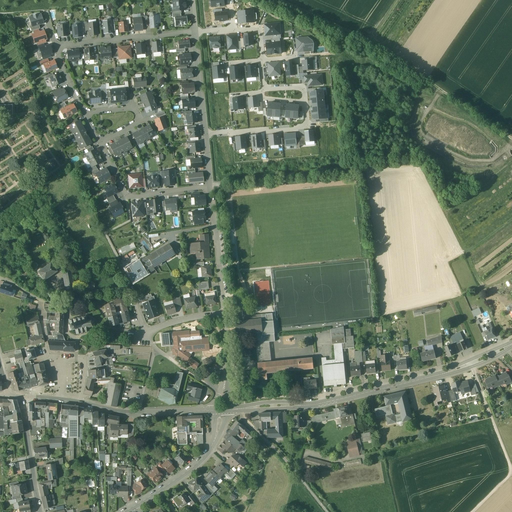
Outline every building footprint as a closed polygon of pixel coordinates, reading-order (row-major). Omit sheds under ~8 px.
[(183,0),(173,1),(174,11),(181,11),(184,10),(184,7),(185,7),(185,4),(184,4),(183,0)] [(253,11),(246,12),(247,23),(254,23),(254,20),(254,15),(253,11)] [(227,12),(223,13),(215,13),(215,14),(216,21),(220,21),(220,22),(225,21),(225,20),(228,20),(227,12)] [(238,12),(239,24),(247,23),(246,12),(238,12)] [(40,15),(36,16),(36,15),(33,16),(34,17),(30,18),(32,26),(32,27),(39,25),(41,24),(42,21),(40,15)] [(156,15),(153,15),(153,17),(152,17),(153,17),(149,18),(150,29),(157,28),(157,24),(156,15)] [(181,17),(174,18),(175,27),(179,27),(179,25),(187,24),(186,17),(181,17)] [(141,18),(133,19),(134,31),(142,31),(142,25),(141,18)] [(111,20),(102,21),(104,34),(112,34),(111,25),(111,20)] [(127,22),(119,23),(120,33),(128,32),(127,24),(127,22)] [(88,24),(89,31),(89,36),(97,35),(96,23),(88,24)] [(265,36),(272,35),(281,34),(280,24),(264,25),(265,36)] [(66,25),(57,26),(58,37),(67,36),(67,33),(66,25)] [(81,25),(72,26),(73,38),(82,37),(82,33),(81,25)] [(39,32),(34,34),(34,36),(32,37),(33,40),(34,40),(35,43),(37,43),(45,40),(44,38),(46,37),(44,31),(39,32)] [(244,38),(245,46),(253,45),(252,34),(244,35),(244,38)] [(228,50),(238,50),(238,42),(237,35),(227,36),(228,50)] [(220,37),(209,38),(210,49),(221,48),(220,37)] [(296,39),(297,49),(299,49),(300,52),(304,52),(313,51),(312,42),(308,38),(296,39)] [(189,41),(177,42),(178,49),(185,49),(190,48),(189,41)] [(159,42),(152,43),(153,48),(152,49),(152,50),(153,51),(153,53),(160,52),(160,48),(159,42)] [(271,44),(267,44),(268,55),(281,54),(280,43),(271,44)] [(145,44),(142,45),(142,44),(139,45),(136,45),(137,54),(141,54),(141,55),(145,54),(146,54),(145,48),(145,44)] [(44,47),(39,48),(40,49),(42,57),(50,55),(52,54),(49,45),(44,47)] [(130,46),(118,48),(118,49),(119,58),(119,60),(131,58),(130,46)] [(110,47),(100,48),(101,60),(105,59),(105,60),(106,60),(106,59),(111,59),(111,58),(110,49),(110,47)] [(93,49),(84,50),(85,61),(89,61),(94,60),(93,55),(93,49)] [(78,51),(68,52),(68,59),(72,59),(72,61),(75,61),(75,60),(78,59),(79,59),(78,53),(78,51)] [(190,54),(179,55),(180,64),(188,63),(191,63),(190,54)] [(49,63),(44,65),(47,72),(57,68),(54,61),(49,63)] [(311,61),(302,61),(303,67),(303,71),(313,70),(313,61),(311,61)] [(286,76),(295,75),(294,66),(292,66),(292,62),(285,62),(286,76)] [(279,63),(268,64),(269,69),(269,74),(269,76),(280,75),(279,63)] [(246,67),(247,78),(256,78),(257,78),(256,69),(256,66),(246,67)] [(220,67),(213,68),(214,79),(224,79),(223,74),(224,74),(224,70),(223,70),(223,67),(220,67)] [(230,67),(231,81),(241,80),(240,67),(230,67)] [(187,70),(180,70),(181,79),(193,78),(192,69),(187,70)] [(53,76),(50,78),(52,83),(51,83),(53,87),(56,85),(62,82),(60,79),(61,79),(60,76),(59,76),(59,74),(53,76)] [(323,85),(322,75),(307,76),(304,77),(304,80),(304,83),(308,83),(309,86),(323,85)] [(145,79),(133,80),(134,87),(146,86),(145,79)] [(188,84),(184,85),(185,89),(182,89),(183,94),(194,93),(193,84),(188,84)] [(124,89),(117,90),(118,102),(126,101),(125,96),(125,89),(124,89)] [(61,91),(54,94),(58,102),(67,98),(64,91),(62,90),(61,91)] [(110,90),(110,91),(111,98),(111,103),(118,102),(117,90),(110,90)] [(96,92),(92,92),(93,93),(89,94),(89,95),(88,96),(88,97),(89,98),(90,104),(94,103),(97,103),(101,103),(100,93),(96,93),(96,92)] [(140,96),(141,101),(153,97),(152,94),(151,94),(150,92),(147,93),(140,96)] [(141,101),(140,102),(141,105),(143,104),(144,108),(156,104),(154,99),(153,100),(152,97),(153,97),(141,101)] [(324,97),(311,98),(311,101),(313,101),(313,106),(315,106),(325,105),(324,97)] [(233,99),(234,103),(234,110),(243,110),(244,110),(243,98),(233,99)] [(249,98),(250,108),(258,108),(258,104),(258,98),(249,98)] [(188,100),(182,100),(182,101),(183,109),(195,108),(194,99),(188,100)] [(61,110),(60,111),(64,118),(76,112),(73,104),(65,108),(61,110)] [(156,104),(144,108),(145,111),(146,110),(147,113),(157,110),(156,107),(157,107),(156,104)] [(12,105),(0,106),(1,115),(12,114),(12,105)] [(325,105),(315,106),(313,106),(313,111),(312,111),(312,114),(325,113),(325,105)] [(191,115),(190,115),(186,115),(186,116),(186,120),(187,120),(187,123),(197,122),(196,117),(196,114),(191,115)] [(163,117),(155,120),(159,131),(167,128),(163,117)] [(72,124),(69,126),(70,128),(69,129),(71,132),(72,131),(82,126),(79,121),(78,121),(72,124)] [(82,126),(72,131),(73,133),(72,134),(74,138),(85,132),(83,129),(85,128),(83,125),(82,126)] [(149,126),(144,129),(149,140),(153,138),(152,137),(154,136),(153,133),(150,127),(149,126)] [(144,129),(143,127),(140,129),(141,130),(137,132),(143,143),(147,141),(147,140),(149,139),(149,140),(144,129)] [(196,129),(189,130),(190,138),(199,137),(198,129),(196,129)] [(315,142),(314,130),(304,131),(305,137),(306,143),(315,142)] [(85,132),(74,138),(76,142),(77,142),(78,144),(88,138),(90,138),(88,135),(87,136),(85,132)] [(143,143),(137,132),(132,135),(133,136),(136,141),(137,145),(139,144),(140,144),(143,143)] [(296,134),(285,135),(286,147),(297,146),(296,134)] [(253,149),(262,148),(262,140),(261,135),(252,136),(253,149)] [(279,135),(269,136),(270,146),(280,145),(279,139),(279,135)] [(126,137),(121,140),(127,151),(130,150),(129,149),(132,148),(126,137)] [(246,137),(236,138),(237,149),(247,149),(246,137)] [(78,144),(77,144),(79,147),(80,147),(81,149),(84,147),(89,145),(91,144),(91,143),(90,144),(89,142),(90,141),(88,138),(78,144)] [(121,140),(120,139),(117,140),(118,142),(115,143),(120,155),(125,152),(124,152),(126,151),(126,152),(127,151),(121,140)] [(115,143),(109,146),(111,148),(113,154),(115,156),(117,155),(117,156),(120,155),(115,143)] [(195,144),(188,145),(188,148),(189,148),(190,153),(199,152),(199,146),(199,143),(195,144)] [(88,153),(85,155),(86,158),(88,161),(99,156),(96,149),(94,150),(88,153)] [(99,156),(88,161),(91,167),(95,165),(102,162),(99,156)] [(190,160),(191,168),(202,167),(201,159),(195,159),(190,160)] [(99,172),(96,174),(96,175),(100,183),(104,181),(107,180),(107,179),(110,178),(106,169),(99,172)] [(172,171),(163,172),(164,178),(165,186),(174,185),(173,178),(172,171)] [(195,174),(188,175),(189,183),(203,182),(202,173),(195,174)] [(141,174),(128,175),(129,188),(142,187),(142,179),(141,174)] [(157,176),(147,177),(148,181),(147,181),(147,183),(148,184),(148,188),(158,187),(158,183),(157,176)] [(114,184),(104,189),(106,193),(108,197),(113,195),(116,193),(117,191),(114,184)] [(113,195),(108,197),(106,198),(109,204),(116,200),(113,195)] [(199,196),(194,197),(194,198),(191,198),(191,206),(195,205),(195,206),(205,205),(204,196),(199,196)] [(174,199),(172,199),(171,200),(165,201),(165,207),(166,210),(170,210),(171,211),(171,212),(176,211),(175,200),(174,199)] [(159,200),(149,201),(150,208),(151,215),(156,214),(156,212),(160,212),(160,207),(160,203),(159,204),(159,200)] [(111,208),(109,208),(114,218),(123,213),(121,209),(122,207),(119,203),(111,208)] [(142,203),(132,204),(133,217),(144,216),(143,208),(142,203)] [(204,211),(193,212),(193,216),(193,217),(193,221),(203,220),(205,220),(204,211)] [(208,235),(199,235),(200,243),(209,242),(208,235)] [(200,243),(189,244),(190,251),(195,251),(196,260),(210,258),(209,242),(200,243)] [(128,246),(128,245),(125,246),(125,247),(120,249),(123,254),(135,248),(133,243),(128,246)] [(168,245),(147,258),(153,267),(156,265),(174,254),(168,245)] [(147,258),(146,256),(125,269),(128,273),(133,283),(155,270),(153,267),(147,258)] [(51,263),(38,272),(44,281),(53,275),(57,272),(55,268),(51,263)] [(210,266),(201,267),(202,277),(211,276),(210,266)] [(71,271),(64,273),(67,290),(74,289),(71,271)] [(51,293),(43,281),(40,283),(47,293),(51,293)] [(87,288),(94,290),(96,283),(89,281),(87,288)] [(208,282),(198,283),(199,290),(209,289),(208,282)] [(2,286),(1,286),(0,288),(0,292),(10,296),(12,289),(2,286)] [(215,293),(210,293),(210,296),(205,297),(206,305),(216,303),(215,293)] [(142,297),(144,303),(153,300),(154,301),(155,300),(154,296),(152,297),(151,294),(142,297)] [(189,298),(184,299),(186,309),(197,307),(195,297),(189,298)] [(180,298),(172,300),(172,302),(173,304),(174,308),(182,306),(180,298)] [(123,299),(112,302),(112,304),(113,307),(120,306),(125,304),(123,299)] [(159,316),(154,301),(153,300),(144,303),(142,304),(148,320),(159,316)] [(172,302),(164,304),(167,315),(175,313),(174,308),(173,304),(172,302)] [(113,307),(112,304),(105,306),(108,318),(116,316),(113,307)] [(413,310),(414,315),(438,309),(437,305),(413,310)] [(479,308),(472,312),(474,317),(482,314),(479,308)] [(122,314),(121,314),(124,323),(129,321),(127,313),(122,314)] [(63,314),(56,314),(56,317),(54,317),(54,321),(55,321),(63,322),(63,314)] [(273,314),(261,315),(262,322),(273,321),(273,314)] [(261,315),(248,316),(249,320),(246,321),(243,321),(236,322),(237,335),(255,333),(263,333),(262,322),(261,315)] [(37,316),(25,319),(27,326),(33,325),(39,323),(37,316)] [(80,317),(77,318),(76,318),(77,318),(73,319),(72,318),(72,319),(68,320),(69,325),(68,325),(69,331),(75,330),(76,335),(76,334),(80,334),(81,334),(81,333),(84,333),(85,333),(84,333),(88,332),(89,332),(88,328),(89,327),(89,329),(90,329),(89,327),(92,327),(92,328),(93,328),(92,327),(94,324),(95,325),(95,324),(94,324),(93,322),(94,321),(94,320),(93,321),(91,320),(91,318),(90,318),(90,320),(88,320),(88,319),(87,319),(88,320),(86,320),(85,316),(81,317),(80,317)] [(116,316),(108,318),(111,326),(118,324),(116,316)] [(265,358),(264,342),(263,335),(274,334),(273,321),(262,322),(263,333),(255,333),(258,359),(258,364),(266,363),(265,358)] [(39,323),(33,325),(33,326),(34,325),(36,337),(42,335),(39,323)] [(55,331),(52,331),(52,336),(54,336),(55,336),(55,335),(57,335),(63,335),(62,335),(62,327),(55,327),(55,331)] [(344,327),(331,330),(332,344),(334,344),(342,343),(345,343),(345,337),(344,330),(344,327)] [(487,331),(484,332),(487,340),(492,338),(492,339),(494,338),(495,337),(496,337),(492,329),(487,331)] [(183,332),(171,333),(172,340),(173,346),(173,348),(173,350),(172,350),(173,354),(175,356),(176,355),(177,357),(178,356),(180,358),(180,359),(184,361),(191,366),(195,369),(198,364),(189,357),(188,352),(186,352),(186,349),(205,348),(204,344),(208,344),(207,338),(199,339),(198,332),(189,333),(188,331),(183,332)] [(172,340),(171,333),(160,334),(161,347),(173,346),(172,340)] [(264,342),(269,342),(275,341),(274,334),(263,335),(264,342)] [(36,337),(29,339),(31,345),(31,346),(44,343),(42,335),(36,337)] [(351,336),(345,337),(345,343),(346,349),(354,348),(353,336),(351,336)] [(462,336),(455,339),(456,342),(457,344),(460,343),(460,341),(463,340),(462,336)] [(467,349),(463,340),(460,341),(460,343),(457,344),(460,352),(467,349)] [(50,341),(47,341),(49,351),(63,351),(63,342),(50,341)] [(65,342),(63,342),(63,351),(74,352),(75,342),(65,342)] [(342,343),(334,344),(335,360),(335,364),(344,364),(342,343)] [(450,345),(444,347),(447,353),(446,353),(448,357),(455,354),(451,345),(450,345)] [(29,351),(26,352),(26,354),(27,356),(27,357),(28,360),(35,358),(33,350),(29,351)] [(106,350),(97,352),(99,360),(104,359),(108,358),(106,350)] [(426,352),(420,354),(422,362),(436,358),(434,350),(426,352)] [(362,351),(354,351),(356,363),(356,367),(360,366),(360,362),(363,362),(362,356),(362,351)] [(16,355),(14,355),(14,357),(15,362),(16,364),(19,363),(23,362),(22,358),(21,353),(16,355)] [(313,358),(299,360),(299,363),(300,364),(299,364),(300,370),(314,369),(313,358)] [(326,358),(321,358),(322,366),(335,364),(335,360),(326,361),(326,358)] [(258,364),(260,380),(267,380),(267,373),(300,370),(299,364),(300,364),(299,363),(299,360),(271,362),(266,363),(258,364)] [(385,363),(381,363),(382,370),(386,370),(391,370),(390,361),(385,361),(385,363)] [(398,362),(397,362),(397,364),(398,370),(407,369),(406,361),(398,362)] [(335,364),(322,366),(324,386),(346,384),(344,364),(335,364)] [(375,364),(366,365),(367,374),(376,373),(375,364)] [(356,367),(351,367),(351,376),(357,375),(357,376),(361,376),(360,366),(356,367)] [(97,370),(88,371),(88,377),(87,377),(87,380),(94,379),(97,379),(105,378),(104,369),(97,370)] [(17,371),(8,373),(9,379),(10,378),(11,383),(12,383),(15,392),(22,390),(19,379),(17,371)] [(44,371),(36,373),(37,378),(39,386),(47,384),(46,379),(47,379),(46,375),(45,376),(44,371)] [(35,378),(33,372),(29,374),(27,374),(28,376),(28,377),(31,377),(32,379),(29,380),(31,388),(39,386),(37,378),(35,378)] [(169,388),(167,388),(166,388),(165,388),(165,389),(161,389),(160,392),(158,392),(157,396),(159,396),(158,399),(175,404),(178,393),(183,373),(177,372),(173,389),(169,389),(169,388)] [(502,374),(502,376),(499,377),(498,376),(496,377),(499,385),(504,383),(507,384),(511,382),(508,376),(507,374),(504,373),(502,374)] [(24,377),(19,379),(22,390),(31,388),(29,380),(28,377),(28,376),(24,377)] [(491,379),(490,378),(486,380),(486,381),(486,382),(489,387),(492,386),(495,387),(499,385),(496,377),(495,376),(493,376),(493,377),(491,379)] [(108,389),(104,405),(116,407),(121,385),(113,383),(114,378),(110,378),(108,384),(108,389)] [(94,379),(87,380),(83,394),(91,396),(93,388),(92,388),(93,383),(94,379)] [(316,380),(304,381),(305,389),(305,390),(310,389),(317,388),(316,380)] [(460,383),(462,391),(461,391),(462,394),(470,392),(470,389),(468,381),(460,383)] [(460,382),(452,384),(453,390),(454,393),(461,391),(462,391),(460,383),(460,382)] [(444,386),(433,388),(436,399),(436,402),(437,402),(447,399),(446,396),(445,392),(444,386)] [(200,392),(192,390),(191,395),(190,395),(189,400),(198,402),(200,392)] [(406,391),(396,394),(398,402),(399,406),(409,404),(406,391)] [(392,395),(384,397),(386,405),(387,405),(390,404),(394,404),(392,395)] [(17,400),(8,400),(9,405),(10,411),(13,411),(19,409),(17,400)] [(57,404),(45,403),(45,407),(45,408),(45,412),(49,413),(49,410),(55,410),(55,408),(56,408),(57,404)] [(387,406),(375,409),(377,417),(386,415),(386,416),(393,414),(390,404),(387,405),(387,406)] [(409,404),(399,406),(400,412),(401,412),(410,410),(409,404)] [(78,407),(61,405),(61,414),(69,415),(78,416),(78,407)] [(349,415),(347,409),(348,408),(347,407),(346,406),(344,406),(344,407),(341,408),(341,407),(339,408),(333,410),(334,411),(319,415),(317,423),(340,417),(342,427),(355,424),(354,419),(353,414),(352,414),(349,415)] [(92,409),(84,408),(84,416),(84,423),(88,423),(87,420),(91,420),(92,413),(92,409)] [(410,410),(401,412),(401,414),(403,421),(403,422),(412,419),(410,410)] [(275,420),(276,430),(266,430),(266,432),(267,432),(267,437),(283,437),(282,430),(282,423),(287,423),(286,412),(281,412),(275,413),(271,413),(271,421),(275,420)] [(14,414),(12,415),(13,419),(14,422),(21,420),(20,413),(14,414)] [(271,413),(259,414),(259,421),(260,421),(263,421),(271,421),(271,413)] [(61,414),(60,424),(60,427),(69,427),(69,415),(61,414)] [(386,416),(388,425),(396,422),(403,421),(401,414),(395,415),(394,414),(393,414),(386,416)] [(78,416),(69,415),(69,427),(69,431),(69,436),(69,438),(70,438),(73,438),(78,438),(78,426),(78,416)] [(319,415),(313,415),(311,421),(317,423),(319,415)] [(119,417),(111,416),(110,423),(110,424),(112,424),(111,426),(110,426),(110,437),(115,437),(118,437),(118,434),(118,425),(119,417)] [(193,416),(176,417),(176,424),(177,424),(177,427),(186,427),(186,424),(186,422),(194,422),(193,416)] [(202,416),(193,416),(194,422),(196,422),(196,428),(202,428),(202,416)] [(302,416),(294,416),(295,427),(304,427),(305,427),(304,421),(304,418),(302,416)] [(14,422),(12,422),(13,431),(14,434),(23,433),(21,420),(14,422)] [(241,425),(237,422),(231,429),(237,433),(240,429),(240,430),(243,427),(241,425)] [(127,425),(118,425),(118,434),(127,435),(127,425)] [(186,427),(177,427),(177,445),(187,445),(186,440),(187,440),(186,435),(186,427)] [(249,432),(243,427),(240,430),(246,435),(249,432)] [(237,433),(231,429),(224,438),(226,440),(229,438),(232,436),(234,437),(237,433)] [(244,438),(243,439),(247,443),(253,436),(249,432),(246,435),(244,438)] [(370,432),(361,434),(363,442),(368,441),(368,440),(372,439),(370,432)] [(240,442),(234,437),(232,436),(229,438),(226,440),(236,449),(238,445),(239,444),(240,443),(240,442)] [(55,439),(49,439),(49,448),(62,447),(61,442),(61,439),(55,439)] [(236,449),(226,440),(217,449),(223,454),(227,450),(229,452),(232,452),(236,449)] [(355,440),(347,442),(350,453),(358,452),(355,440)] [(239,444),(238,445),(236,449),(240,452),(244,447),(240,443),(239,444)] [(46,448),(33,449),(35,458),(42,457),(47,456),(46,448)] [(187,460),(181,453),(175,459),(181,466),(187,460)] [(239,456),(232,456),(232,457),(229,460),(234,465),(236,467),(239,463),(243,467),(247,463),(239,456)] [(331,464),(306,457),(305,462),(330,468),(331,464)] [(234,465),(229,460),(225,464),(230,469),(234,465)] [(28,461),(20,462),(21,467),(21,469),(21,470),(21,471),(22,471),(29,470),(28,461)] [(174,468),(167,461),(162,466),(166,470),(169,474),(174,468)] [(54,463),(45,465),(48,481),(51,480),(57,479),(55,465),(54,463)] [(228,471),(221,464),(213,472),(219,479),(220,479),(226,473),(228,471)] [(159,472),(155,468),(151,472),(159,480),(161,478),(160,477),(162,475),(159,472)] [(235,473),(230,469),(228,471),(226,473),(230,478),(235,473)] [(212,471),(204,479),(208,483),(211,486),(213,485),(219,479),(213,472),(212,471)] [(159,480),(151,472),(147,475),(154,483),(156,481),(157,482),(159,480)] [(199,481),(198,482),(196,479),(188,484),(190,487),(189,488),(191,490),(192,490),(193,492),(195,490),(198,488),(202,485),(199,481)] [(145,483),(143,480),(143,481),(142,480),(136,483),(141,490),(146,486),(145,484),(145,483)] [(45,486),(44,483),(39,484),(41,496),(47,495),(45,486)] [(136,483),(134,485),(135,488),(133,490),(136,495),(142,491),(141,490),(136,483)] [(213,485),(211,486),(208,483),(206,485),(213,493),(217,490),(213,485)] [(19,485),(12,486),(10,487),(12,497),(14,496),(14,497),(21,495),(27,494),(25,484),(19,485)] [(213,493),(206,485),(204,487),(206,491),(209,495),(210,497),(213,493)] [(123,487),(120,487),(117,487),(116,487),(116,496),(120,496),(123,496),(126,496),(126,497),(127,497),(127,496),(127,492),(127,487),(124,487),(123,487)] [(202,494),(197,498),(200,502),(209,495),(206,491),(202,494)] [(178,497),(177,498),(181,505),(182,506),(189,501),(187,497),(184,493),(178,497)] [(196,502),(190,495),(187,497),(189,501),(192,505),(196,502)] [(181,505),(177,498),(178,497),(177,496),(172,499),(178,508),(181,505)] [(46,499),(42,500),(44,509),(51,507),(50,506),(49,501),(47,502),(47,500),(46,499)] [(23,502),(18,502),(18,503),(19,509),(29,507),(28,501),(23,502)]
